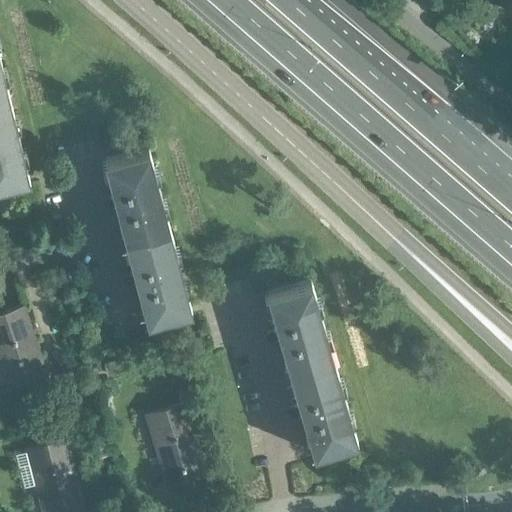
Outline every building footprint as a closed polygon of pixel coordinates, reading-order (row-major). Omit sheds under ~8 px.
[(0,182),(29,176),(0,56),(0,182)] [(148,319),(192,307),(148,145),(104,157),(114,194),(105,197),(107,207),(117,205),(135,270),(125,273),(128,283),(138,281),(148,319)] [(315,451),(358,439),(311,277),(267,290),(278,327),(268,330),(272,341),(282,338),(300,402),(290,405),(293,416),(303,413),(315,451)] [(0,362),(7,385),(45,372),(22,304),(0,311),(0,362)] [(168,481),(206,470),(186,401),(148,413),(168,481)] [(44,511),(63,511),(84,507),(66,437),(28,447),(44,511)]
